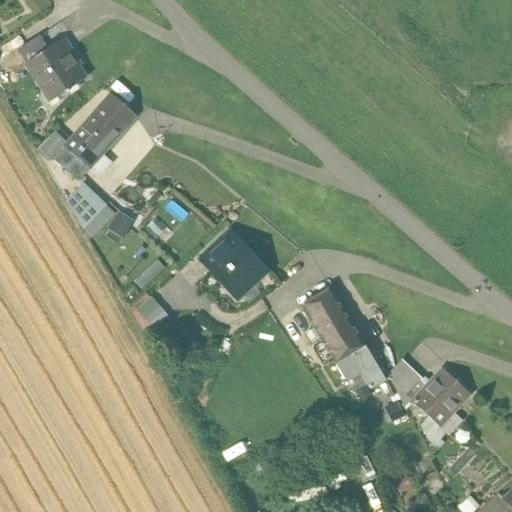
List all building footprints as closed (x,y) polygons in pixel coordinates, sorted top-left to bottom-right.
[(36,38),(18,50),(26,63),(45,51),(36,38)] [(45,51),(26,63),(42,87),(43,86),(53,100),(83,81),(75,68),(81,64),(64,38),(45,51)] [(111,94),(64,147),(89,169),(135,116),(111,94)] [(89,169),(64,147),(53,159),(78,181),(89,169)] [(105,206),(82,184),(65,202),(82,230),(105,206)] [(104,233),(120,243),(135,220),(119,209),(104,233)] [(231,232),(199,260),(209,271),(209,272),(220,284),(221,283),(236,300),(267,271),(231,232)] [(157,258),(132,279),(140,288),(164,267),(157,258)] [(364,346),(330,289),(317,296),(317,297),(301,306),(322,342),(333,361),(335,364),(349,355),(364,346)] [(154,302),(146,293),(134,304),(142,313),(154,302)] [(333,361),(322,342),(311,348),(323,367),(333,361)] [(364,346),(349,355),(366,383),(369,389),(382,382),(389,377),(388,375),(377,353),(364,346)] [(366,383),(349,355),(335,364),(346,382),(352,392),(366,383)] [(422,379),(402,360),(388,375),(389,377),(396,392),(405,410),(412,402),(411,401),(426,386),(421,380),(422,379)] [(469,394),(442,369),(426,386),(411,401),(412,402),(427,416),(438,427),(469,394)] [(389,377),(382,382),(389,395),(396,392),(389,377)] [(438,427),(427,416),(419,424),(433,446),(445,433),(438,427)] [(260,459),(245,467),(255,487),(272,479),(260,459)] [(511,489),(502,499),(502,500),(511,510),(511,489)] [(511,511),(511,510),(502,500),(489,511),(511,511)]
